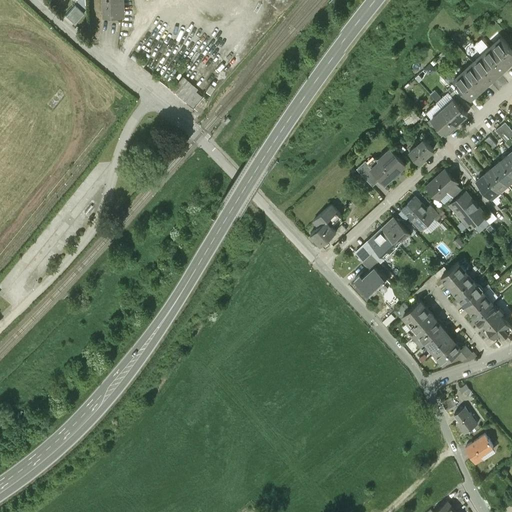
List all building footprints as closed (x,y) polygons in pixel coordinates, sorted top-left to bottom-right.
[(122,0),(103,0),(104,15),(111,15),(111,12),(123,12),(122,0)] [(64,15),(73,23),(82,11),(72,4),(64,15)] [(511,60),(511,49),(501,37),(492,45),(508,64),(511,60)] [(508,64),(492,45),(482,54),(499,72),(508,64)] [(499,72),(482,54),(473,62),(490,81),(499,72)] [(490,81),(473,62),(463,71),(480,89),(490,81)] [(480,89),(463,71),(454,79),(471,98),(480,89)] [(169,90),(194,108),(205,95),(179,76),(169,90)] [(471,107),(455,89),(450,94),(454,99),(466,111),(471,107)] [(466,111),(454,99),(443,108),(456,123),(468,113),(466,111)] [(456,123),(443,108),(432,118),(435,121),(446,132),(456,123)] [(446,132),(435,121),(430,125),(441,137),(446,132)] [(511,132),(511,130),(505,122),(501,126),(509,136),(511,132)] [(509,136),(501,126),(495,130),(504,140),(509,136)] [(497,145),(489,136),(485,140),(493,149),(497,145)] [(434,150),(424,139),(415,147),(413,145),(408,149),(420,162),(434,150)] [(406,164),(390,148),(379,158),(375,158),(369,163),(368,164),(382,178),(386,182),(394,175),(395,176),(400,172),(399,170),(406,164)] [(511,155),(509,153),(501,160),(511,172),(511,155)] [(382,178),(368,164),(369,163),(366,160),(357,168),(373,186),(382,178)] [(511,172),(501,160),(493,166),(508,184),(511,180),(511,172)] [(493,166),(485,173),(500,191),(508,184),(493,166)] [(445,169),(427,185),(439,199),(447,192),(455,184),(457,182),(445,169)] [(485,173),(477,180),(492,198),(500,191),(485,173)] [(455,184),(447,192),(452,198),(461,190),(455,184)] [(486,215),(466,191),(450,205),(452,203),(459,211),(457,213),(470,229),(474,226),(485,216),(486,215)] [(426,208),(415,197),(403,208),(422,229),(435,217),(426,208)] [(331,204),(314,219),(319,225),(311,232),(312,233),(315,236),(315,237),(316,238),(316,237),(321,243),(321,244),(328,238),(337,230),(336,229),(332,225),(342,215),(331,204)] [(441,216),(431,204),(426,208),(435,217),(437,220),(441,216)] [(485,216),(474,226),(480,233),(490,223),(485,216)] [(371,241),(385,256),(410,234),(394,217),(370,239),(371,241)] [(347,229),(342,223),(336,229),(337,230),(328,238),(332,243),(347,229)] [(385,256),(371,241),(367,245),(373,252),(380,258),(381,260),(385,256)] [(380,258),(373,252),(364,260),(370,267),(380,258)] [(467,272),(458,262),(441,276),(450,286),(467,272)] [(387,279),(375,265),(363,277),(360,274),(355,279),(370,295),(387,279)] [(467,272),(450,286),(458,296),(476,282),(467,272)] [(476,282),(458,296),(467,306),(484,292),(476,282)] [(484,292),(467,306),(476,316),(492,302),(493,302),(484,292)] [(411,309),(403,315),(404,315),(418,333),(436,318),(421,301),(411,309)] [(404,302),(395,311),(401,318),(404,315),(403,315),(411,309),(404,302)] [(492,302),(476,316),(490,334),(492,333),(495,336),(499,333),(503,337),(511,329),(511,325),(506,318),(503,315),(505,313),(499,307),(498,309),(492,302)] [(389,312),(385,307),(376,315),(381,320),(389,312)] [(391,314),(383,322),(387,326),(395,319),(391,314)] [(418,333),(413,337),(422,348),(428,343),(427,343),(444,329),(436,318),(418,333)] [(444,329),(427,343),(428,343),(436,353),(452,339),(444,329)] [(452,339),(436,353),(444,362),(455,353),(460,349),(452,339)] [(466,347),(462,351),(460,349),(455,353),(462,361),(471,353),(466,347)] [(458,387),(464,393),(469,389),(463,383),(458,387)] [(451,397),(442,403),(447,412),(456,407),(451,397)] [(465,406),(455,413),(462,423),(460,425),(465,432),(477,424),(465,406)] [(485,433),(466,446),(476,461),(484,456),(482,453),(493,446),(490,441),(491,441),(485,433)] [(436,511),(456,511),(448,502),(436,511)]
